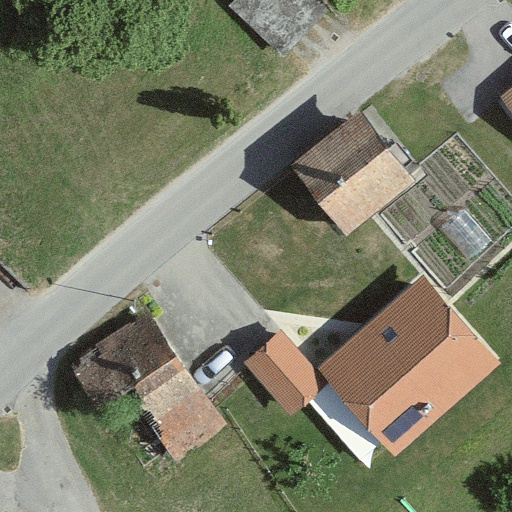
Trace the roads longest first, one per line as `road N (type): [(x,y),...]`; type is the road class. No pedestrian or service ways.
road 1 (tertiary): [(0,366),(453,0)]
road 2 (track): [(3,362),(71,511)]
